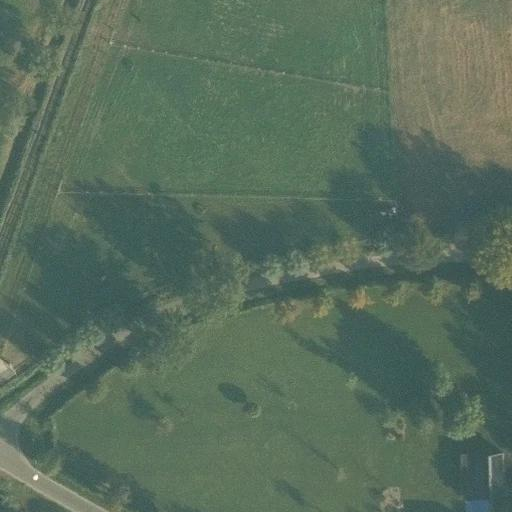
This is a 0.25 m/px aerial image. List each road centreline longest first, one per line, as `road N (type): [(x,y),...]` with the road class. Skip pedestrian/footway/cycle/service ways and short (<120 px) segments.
road 1 (unclassified): [(0,431),(70,370),(215,285),(291,263),(511,252)]
road 2 (unclassified): [(107,511),(0,456)]
